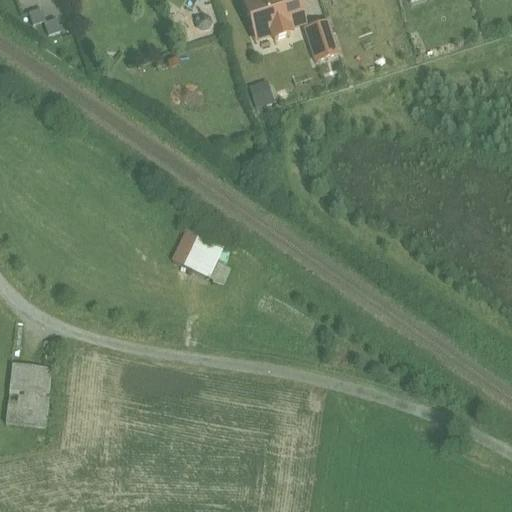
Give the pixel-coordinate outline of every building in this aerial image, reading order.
[(294,0),(260,0),(244,5),(252,30),(256,44),(272,38),(274,44),(290,39),(288,33),(301,29),(304,28),(294,0)] [(41,13),(29,17),(33,29),(45,25),(41,13)] [(45,27),(49,39),(61,35),(57,23),(45,27)] [(327,25),(303,33),(314,66),(338,58),(327,25)] [(267,85),(251,91),(257,111),(274,106),(267,85)] [(172,263),(224,287),(231,272),(217,265),(223,251),(186,233),(172,263)] [(5,427),(45,431),(52,372),(12,367),(5,427)]
